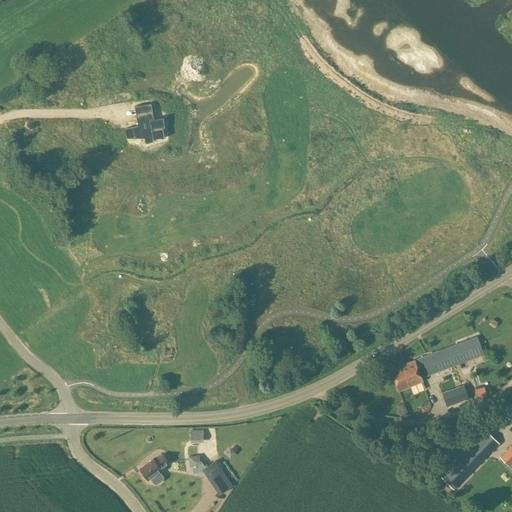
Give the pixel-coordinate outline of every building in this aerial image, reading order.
[(145,129),(127,132),(128,140),(135,139),(135,141),(140,141),(140,140),(146,139),(147,145),(155,143),(155,140),(165,139),(162,122),(152,123),(151,117),(154,117),(153,107),(136,110),(139,127),(145,127),(145,129)] [(489,351),(511,342),(511,333),(486,343),(489,351)] [(422,377),(431,374),(452,367),(483,355),(477,337),(413,360),(413,362),(391,370),(399,391),(423,381),(422,377)] [(464,385),(443,393),(448,405),(469,397),(464,385)] [(488,394),(485,386),(475,389),(478,398),(488,394)] [(441,477),(454,490),(500,444),(487,431),(441,477)] [(225,454),(221,459),(227,464),(230,458),(225,454)] [(154,461),(154,460),(153,459),(140,469),(148,480),(151,478),(154,483),(157,484),(162,480),(162,478),(159,473),(161,471),(160,469),(169,463),(163,455),(154,461)] [(226,494),(233,488),(215,463),(205,472),(215,487),(219,484),(226,494)]
